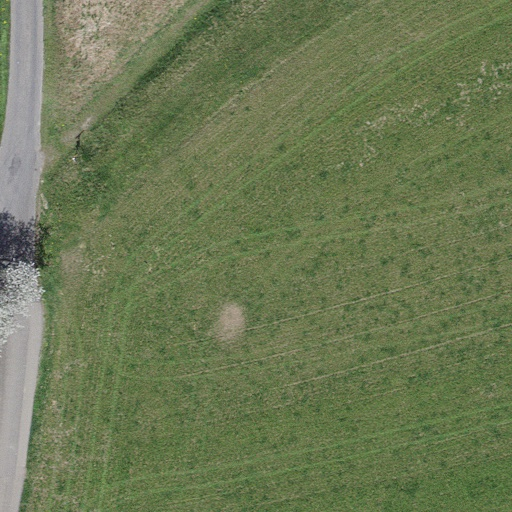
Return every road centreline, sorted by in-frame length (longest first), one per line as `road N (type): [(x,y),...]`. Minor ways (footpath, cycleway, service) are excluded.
road 1 (unclassified): [(21,200),(18,380),(3,511)]
road 2 (track): [(224,0),(21,200)]
road 3 (unclassified): [(21,200),(24,0)]
